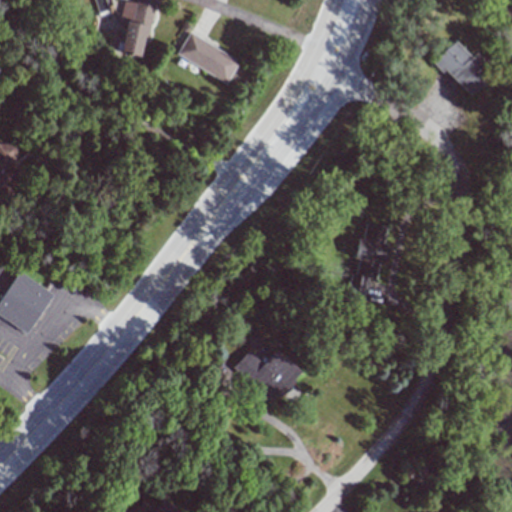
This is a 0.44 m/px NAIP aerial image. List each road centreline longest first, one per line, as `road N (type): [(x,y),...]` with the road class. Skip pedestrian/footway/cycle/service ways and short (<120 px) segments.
road 1 (residential): [(314,511),(415,390),(460,210),(455,171),(434,140),(336,71)]
road 2 (tertiary): [(0,462),(163,287),(251,169)]
road 3 (tertiary): [(251,169),(270,163),(336,71)]
road 4 (tertiary): [(315,56),(253,148),(251,169)]
